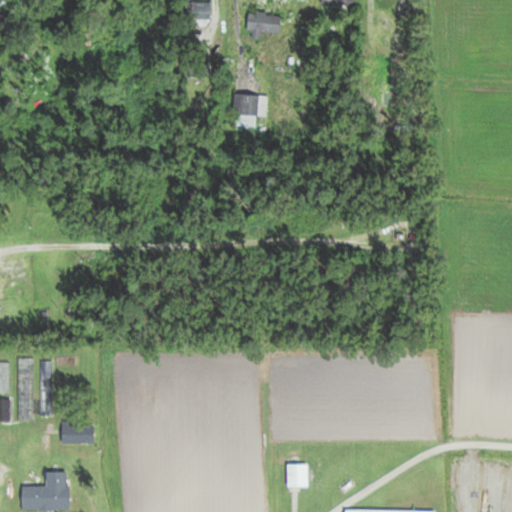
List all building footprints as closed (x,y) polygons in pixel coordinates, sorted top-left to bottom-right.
[(185,2),(185,25),(211,25),(211,2),(185,2)] [(100,18),(125,18),(125,25),(136,25),(136,11),(100,11),(100,18)] [(24,27),(33,27),(33,30),(54,31),(54,13),(24,12),(24,27)] [(279,34),(281,15),(249,12),(247,31),(279,34)] [(255,128),(255,115),(234,115),(234,128),(255,128)] [(62,443),(94,443),(94,425),(62,425),(62,443)] [(308,487),(308,464),(287,464),(287,487),(308,487)] [(22,510),(69,510),(69,472),(46,472),(46,486),(22,486),(22,510)]
